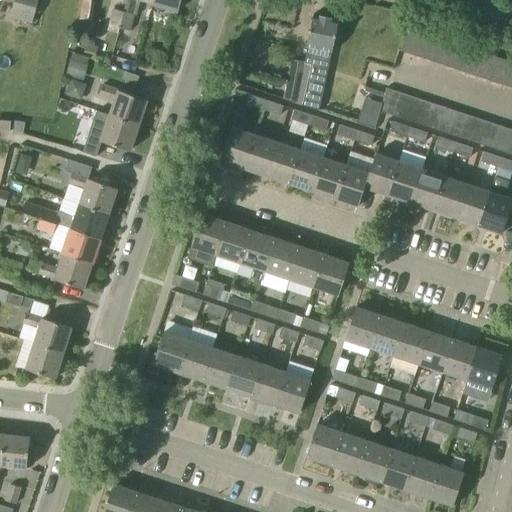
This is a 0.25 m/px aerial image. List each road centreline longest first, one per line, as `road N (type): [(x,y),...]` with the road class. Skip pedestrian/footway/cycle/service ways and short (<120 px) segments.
road 1 (residential): [(71,431),(216,0)]
road 2 (residential): [(325,511),(147,457)]
road 3 (residential): [(511,302),(360,255)]
road 4 (residential): [(511,116),(392,81)]
